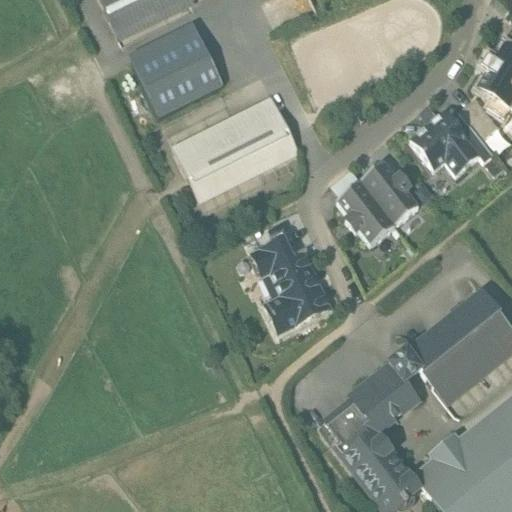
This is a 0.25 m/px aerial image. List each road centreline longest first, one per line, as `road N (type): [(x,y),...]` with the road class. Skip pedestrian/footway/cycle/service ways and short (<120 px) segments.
road 1 (track): [(277,389),(254,394),(236,379),(49,0)]
road 2 (track): [(511,185),(283,377),(275,400),(326,511)]
road 3 (residential): [(474,0),(446,74),(311,192),(318,232),(372,344)]
road 4 (unknown): [(232,0),(221,6),(308,154)]
